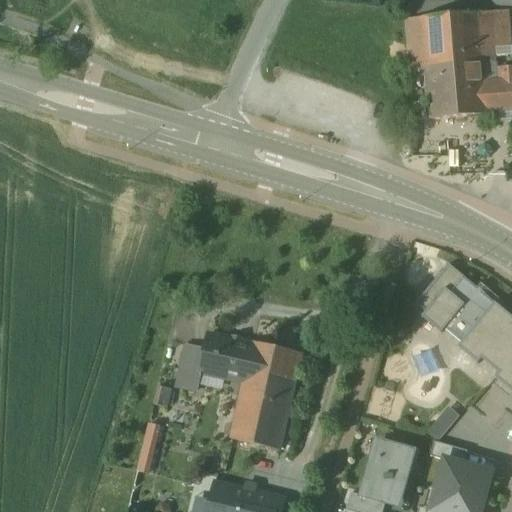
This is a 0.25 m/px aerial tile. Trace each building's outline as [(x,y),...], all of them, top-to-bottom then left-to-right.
[(494,13),(406,20),(411,74),(428,73),(432,123),(489,118),(488,113),(511,111),(511,70),(499,71),(500,84),(484,85),(483,68),(493,67),(492,49),(497,49),(494,13)] [(511,317),(449,265),(416,305),(426,313),(422,318),(442,334),(445,330),(462,344),(459,349),(479,365),(482,361),(499,375),(496,379),(511,392),(511,317)] [(253,346),(209,336),(205,352),(186,347),(177,388),(197,393),(201,374),(244,384),(240,400),(241,400),(254,344),(253,344),(253,346)] [(302,355),(254,344),(241,400),(232,441),(294,455),(303,418),(288,415),(302,355)] [(443,441),(463,416),(452,406),(431,432),(443,441)] [(140,472),(153,475),(165,426),(152,423),(140,472)] [(383,443),(379,459),(372,457),(361,497),(361,498),(386,505),(394,507),(396,499),(402,500),(416,452),(383,443)] [(464,466),(468,452),(435,443),(431,458),(445,462),(446,461),(464,466)] [(446,461),(445,462),(431,511),(481,511),(492,474),(464,466),(446,461)] [(283,511),(286,501),(216,483),(209,511),(283,511)] [(347,511),(383,511),(386,505),(361,498),(361,497),(351,494),(346,511),(347,511)]
